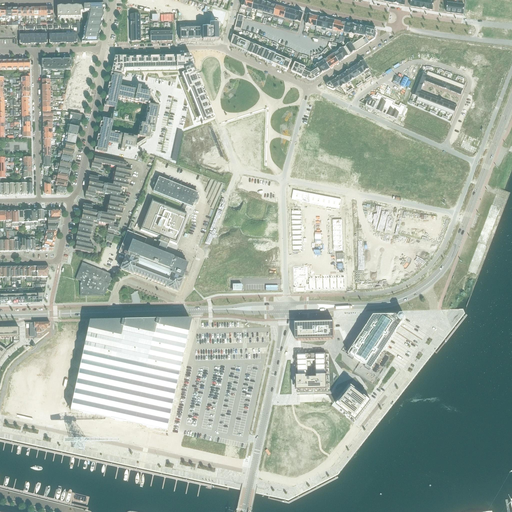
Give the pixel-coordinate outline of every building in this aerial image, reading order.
[(249,0),(243,0),(241,8),(247,10),(247,8),(249,0)] [(261,1),(256,0),(255,0),(252,9),(258,11),(261,1)] [(261,1),(258,11),(257,13),(262,15),(266,3),(261,1)] [(271,4),(266,3),(262,15),(268,16),(271,4)] [(81,42),(81,43),(98,43),(98,35),(100,31),(100,27),(102,24),(102,20),(103,16),(103,12),(105,9),(105,4),(86,5),(86,6),(80,6),(76,5),(72,6),(69,5),(65,6),(61,5),(57,7),(57,19),(58,19),(58,17),(80,16),(80,11),(91,11),(91,12),(84,43),(82,43),(82,42),(81,42)] [(277,6),(271,4),(268,16),(273,18),(277,6)] [(282,7),(277,6),(273,18),(278,19),(282,7)] [(287,9),(282,7),(278,19),(284,21),(285,18),(284,18),(287,9)] [(511,12),(469,8),(469,15),(472,15),(472,16),(511,19),(511,12)] [(185,29),(180,29),(180,40),(185,40),(185,38),(187,38),(187,40),(192,40),(192,38),(195,38),(195,40),(200,40),(200,38),(202,38),(202,40),(207,40),(207,38),(210,38),(210,40),(215,40),(215,38),(217,38),(218,38),(218,28),(220,28),(221,23),(223,24),(226,12),(213,9),(210,20),(212,21),(211,24),(210,24),(210,28),(185,28),(185,29)] [(293,10),(287,9),(284,18),(285,18),(290,20),(293,10)] [(298,12),(293,10),(290,20),(295,21),(298,12)] [(303,13),(298,12),(295,21),(294,24),(300,25),(303,13)] [(306,24),(305,27),(311,28),(311,26),(313,16),(308,15),(306,24)] [(316,27),(316,29),(321,30),(324,18),(319,17),(317,27),(316,27)] [(324,18),(321,30),(327,32),(330,19),(324,18)] [(330,19),(327,32),(332,33),(335,21),(330,19)] [(335,21),(332,33),(338,34),(338,32),(340,22),(339,22),(338,20),(336,20),(336,21),(335,21)] [(357,26),(355,34),(364,36),(366,28),(357,26)] [(366,28),(364,36),(365,37),(369,43),(375,39),(377,32),(377,31),(377,30),(376,30),(366,28)] [(246,41),(240,39),(237,47),(242,50),(246,41)] [(251,43),(246,41),(242,50),(247,52),(251,43)] [(256,45),(251,43),(247,52),(252,54),(256,45)] [(346,46),(343,48),(349,56),(351,54),(356,51),(352,45),(351,43),(346,46)] [(261,48),(256,45),(252,54),(257,56),(261,48)] [(266,50),(261,48),(257,56),(262,59),(266,50)] [(343,48),(338,51),(344,59),(349,56),(343,48)] [(267,61),(271,52),(266,50),(262,59),(267,61)] [(338,51),(334,54),(339,62),(344,59),(338,51)] [(272,63),(276,54),(271,52),(267,61),(272,63)] [(278,65),(281,57),(276,54),(272,63),(278,65)] [(334,54),(329,57),(335,65),(336,64),(337,65),(339,64),(339,63),(339,62),(334,54)] [(112,68),(112,72),(114,72),(123,74),(123,71),(124,69),(123,69),(123,67),(126,67),(126,69),(183,68),(184,70),(185,73),(186,75),(184,76),(179,78),(181,82),(181,83),(183,87),(184,89),(186,94),(186,95),(188,101),(189,102),(191,107),(191,109),(194,114),(194,115),(195,118),(197,122),(202,119),(204,123),(214,118),(213,115),(210,108),(209,108),(208,106),(209,105),(207,101),(206,102),(205,99),(206,99),(205,94),(203,95),(201,89),(203,89),(200,81),(198,82),(196,76),(197,75),(196,72),(197,71),(194,64),(192,64),(191,62),(193,61),(191,55),(183,56),(183,58),(180,58),(180,57),(176,57),(176,58),(173,58),(173,57),(165,57),(165,59),(159,59),(159,57),(150,57),(150,59),(148,59),(148,57),(143,58),(143,59),(140,59),(140,58),(136,58),(136,59),(133,59),(133,58),(129,58),(129,59),(126,59),(126,57),(115,57),(112,68)] [(283,68),(287,59),(281,57),(278,65),(283,68)] [(325,60),(330,69),(331,68),(332,69),(333,68),(333,67),(335,65),(329,57),(325,60)] [(323,58),(319,61),(325,72),(330,69),(325,60),(323,58)] [(72,68),(72,63),(71,59),(63,60),(63,69),(66,69),(66,70),(71,70),(71,68),(72,68)] [(74,98),(72,105),(75,106),(77,106),(80,107),(82,107),(84,107),(85,103),(83,102),(84,100),(85,100),(86,98),(86,96),(85,95),(85,93),(87,93),(88,89),(86,88),(87,86),(88,86),(89,81),(88,81),(88,78),(89,76),(90,76),(91,71),(90,71),(92,61),(91,59),(80,59),(80,63),(79,63),(79,67),(81,67),(80,69),(79,76),(77,83),(76,91),(74,98)] [(287,59),(283,68),(288,70),(292,61),(287,59)] [(48,71),(48,69),(53,69),(52,60),(42,60),(42,70),(43,70),(43,71),(45,71),(48,71)] [(53,69),(63,69),(63,60),(52,60),(53,69)] [(296,61),(292,72),(297,74),(301,65),(302,63),(296,61)] [(319,61),(314,64),(316,68),(321,75),(325,72),(319,61)] [(364,61),(359,64),(364,72),(366,75),(371,71),(364,61)] [(359,64),(354,67),(360,75),(364,72),(359,64)] [(301,65),(297,74),(302,76),(306,69),(306,68),(301,65)] [(354,67),(350,70),(355,78),(360,75),(354,67)] [(316,68),(311,71),(312,81),(314,80),(316,79),(316,78),(321,75),(316,68)] [(306,69),(302,76),(307,79),(310,81),(312,81),(311,71),(306,69)] [(350,70),(345,73),(351,81),(355,78),(350,70)] [(427,75),(424,81),(425,81),(431,83),(434,74),(428,71),(426,75),(427,75)] [(119,80),(120,75),(111,73),(110,78),(104,106),(113,108),(119,80)] [(345,73),(340,76),(346,84),(351,81),(345,73)] [(420,73),(416,84),(423,86),(425,81),(424,81),(427,75),(426,75),(420,73)] [(434,74),(431,83),(437,86),(440,76),(434,74)] [(340,76),(336,79),(340,86),(341,88),(346,84),(340,76)] [(440,76),(437,86),(443,88),(446,79),(440,76)] [(336,79),(327,85),(327,88),(334,90),(340,86),(336,79)] [(446,79),(443,88),(449,90),(452,81),(446,79)] [(452,81),(449,90),(455,93),(458,83),(452,81)] [(458,83),(455,93),(461,95),(465,86),(464,85),(458,83)] [(416,84),(412,95),(418,97),(420,91),(421,92),(423,86),(416,84)] [(150,98),(149,97),(150,96),(120,89),(118,98),(148,105),(145,118),(141,117),(141,118),(140,119),(139,119),(138,120),(138,121),(139,122),(140,122),(137,137),(111,131),(109,140),(135,146),(136,144),(137,144),(138,146),(146,141),(145,139),(145,138),(146,139),(149,126),(153,126),(157,107),(155,106),(155,105),(157,104),(152,96),(150,98)] [(418,97),(417,101),(423,103),(426,94),(421,92),(420,91),(418,97)] [(426,94),(423,103),(429,105),(433,96),(426,94)] [(381,100),(383,97),(378,95),(377,98),(373,97),(368,100),(370,101),(368,106),(373,108),(375,104),(379,105),(381,100)] [(433,96),(429,105),(435,108),(439,98),(433,96)] [(439,98),(435,108),(441,110),(445,101),(439,98)] [(315,99),(313,105),(323,107),(324,103),(315,99)] [(386,108),(390,101),(387,99),(385,102),(381,100),(379,105),(377,110),(382,112),(384,107),(386,108)] [(392,116),(396,107),(392,105),(393,102),(390,101),(386,108),(389,110),(387,114),(392,116)] [(445,101),(441,110),(447,112),(451,103),(445,101)] [(451,103),(447,112),(453,115),(457,105),(451,103)] [(313,105),(312,110),(321,113),(323,107),(313,105)] [(400,108),(396,107),(392,116),(396,118),(398,114),(401,115),(405,107),(401,106),(400,108)] [(337,118),(340,110),(335,108),(332,116),(337,118)] [(312,110),(310,116),(320,118),(321,113),(312,110)] [(341,120),(345,112),(340,110),(337,118),(341,120)] [(346,123),(350,115),(345,112),(341,120),(346,123)] [(73,114),(71,113),(70,117),(66,116),(66,118),(70,119),(81,121),(82,116),(73,114)] [(479,113),(476,119),(486,123),(488,117),(479,113)] [(351,125),(354,117),(350,115),(346,123),(351,125)] [(355,127),(359,119),(354,117),(351,125),(355,127)] [(70,119),(69,122),(71,122),(70,126),(79,128),(81,121),(70,119)] [(104,153),(110,121),(101,119),(94,151),(104,153)] [(360,129),(363,121),(359,119),(355,127),(360,129)] [(476,119),(474,125),(484,129),(486,123),(476,119)] [(364,131),(368,123),(363,121),(360,129),(364,131)] [(369,133),(373,125),(368,123),(364,131),(369,133)] [(374,135),(377,127),(373,125),(369,133),(374,135)] [(468,129),(461,147),(474,153),(481,134),(484,129),(474,125),(472,131),(468,129)] [(79,128),(70,126),(68,134),(77,136),(79,128)] [(379,137),(382,129),(377,127),(374,135),(379,137)] [(387,141),(390,133),(385,130),(382,138),(387,141)] [(391,143),(395,135),(390,133),(387,141),(391,143)] [(75,145),(77,136),(68,134),(66,143),(66,144),(75,145)] [(396,145),(400,137),(395,135),(391,143),(396,145)] [(401,147),(404,139),(400,137),(396,145),(401,147)] [(405,149),(409,141),(404,139),(401,147),(405,149)] [(410,151),(413,143),(409,141),(405,149),(410,151)] [(303,143),(301,149),(311,152),(312,146),(303,143)] [(414,153),(418,145),(413,143),(410,151),(414,153)] [(419,155),(423,147),(418,145),(414,153),(419,155)] [(424,157),(427,149),(423,147),(419,155),(424,157)] [(63,152),(54,151),(53,153),(56,154),(73,157),(74,151),(63,149),(63,152)] [(301,149),(299,155),(309,158),(311,152),(301,149)] [(429,159),(432,151),(427,149),(424,157),(429,159)] [(72,163),(73,157),(56,154),(55,156),(58,157),(62,158),(61,161),(72,163)] [(299,155),(298,160),(308,163),(309,158),(299,155)] [(125,169),(126,164),(93,157),(91,169),(100,171),(101,164),(116,167),(112,186),(98,183),(99,175),(90,173),(88,183),(89,183),(88,188),(87,188),(85,197),(94,199),(96,193),(110,196),(106,214),(92,211),(93,204),(84,202),(82,211),(83,212),(82,216),(81,216),(78,228),(90,231),(91,226),(92,227),(93,222),(108,225),(107,232),(117,234),(118,226),(113,225),(115,216),(121,218),(123,209),(125,210),(125,207),(124,206),(125,198),(119,197),(121,188),(127,189),(129,181),(131,181),(131,178),(130,178),(131,170),(125,169)] [(56,164),(56,167),(70,170),(72,163),(61,161),(60,165),(56,164)] [(53,166),(52,169),(59,170),(58,173),(69,176),(70,170),(56,167),(53,166)] [(54,176),(53,179),(68,182),(69,176),(58,173),(57,177),(54,176)] [(159,177),(153,191),(184,204),(180,213),(183,214),(187,205),(192,207),(198,193),(159,177)] [(68,182),(53,179),(48,178),(48,180),(56,182),(56,186),(66,188),(68,182)] [(54,194),(54,189),(51,189),(51,184),(47,184),(44,183),(44,194),(46,195),(51,195),(54,194)] [(54,194),(54,195),(64,195),(65,193),(66,190),(66,188),(56,186),(54,185),(54,189),(54,194)] [(176,244),(187,216),(183,214),(180,213),(152,202),(141,231),(160,238),(159,242),(154,240),(150,249),(162,254),(164,248),(164,249),(165,249),(166,249),(169,242),(176,244)] [(93,253),(94,246),(91,246),(92,243),(89,242),(90,238),(89,237),(90,233),(78,230),(75,242),(77,242),(76,247),(74,247),(74,250),(93,253)] [(162,254),(150,249),(143,246),(146,239),(128,231),(121,247),(119,253),(126,255),(120,269),(131,274),(133,274),(133,273),(147,279),(149,280),(151,281),(151,280),(165,286),(165,287),(177,292),(183,279),(182,278),(188,264),(162,254)] [(107,233),(106,240),(111,242),(115,235),(107,233)] [(87,296),(104,296),(106,291),(107,290),(113,275),(82,263),(76,279),(80,281),(80,282),(80,296),(85,296),(86,296),(87,296)] [(307,266),(293,267),(294,288),(295,288),(295,292),(306,291),(306,290),(314,290),(314,289),(316,289),(316,290),(321,290),(321,289),(323,289),(323,290),(328,290),(328,289),(330,289),(330,290),(335,290),(335,289),(337,288),(337,290),(342,289),(342,288),(345,288),(345,277),(309,278),(309,280),(308,280),(307,266)] [(44,293),(36,293),(36,303),(42,303),(44,293)] [(395,333),(400,326),(405,317),(404,315),(374,316),(366,328),(349,354),(371,369),(386,346),(395,333)] [(70,410),(70,412),(87,416),(87,414),(96,416),(96,418),(110,421),(110,419),(118,421),(118,423),(121,424),(122,421),(126,422),(125,425),(138,427),(139,425),(166,431),(190,320),(159,320),(127,321),(90,322),(70,410)] [(301,323),(295,323),(295,329),(296,341),(328,340),(334,340),(334,333),(334,322),(301,323)] [(30,336),(37,336),(37,333),(41,333),(41,332),(42,332),(45,330),(47,330),(47,327),(50,327),(50,323),(30,323),(30,336)] [(19,327),(10,328),(11,337),(13,337),(13,343),(15,345),(19,341),(19,327)] [(326,354),(296,354),(297,390),(327,390),(326,354)] [(344,385),(334,399),(337,401),(334,403),(348,414),(350,411),(353,413),(363,400),(353,392),(355,389),(349,385),(347,387),(344,385)]
